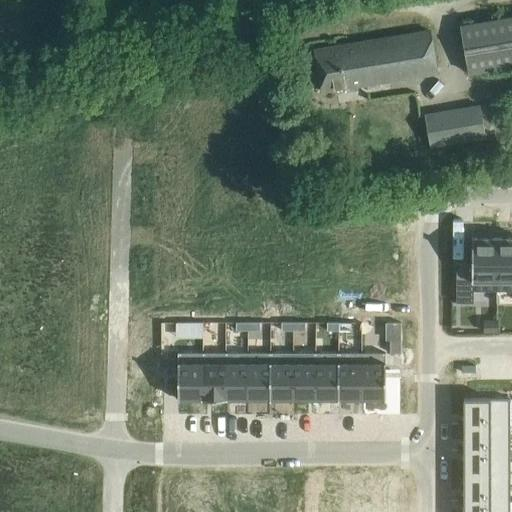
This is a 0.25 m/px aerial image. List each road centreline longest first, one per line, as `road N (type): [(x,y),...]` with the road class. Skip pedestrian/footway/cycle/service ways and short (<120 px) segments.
road 1 (residential): [(428,454),(115,452)]
road 2 (residential): [(115,452),(123,143)]
road 3 (residential): [(511,194),(450,194),(432,203),(427,348)]
